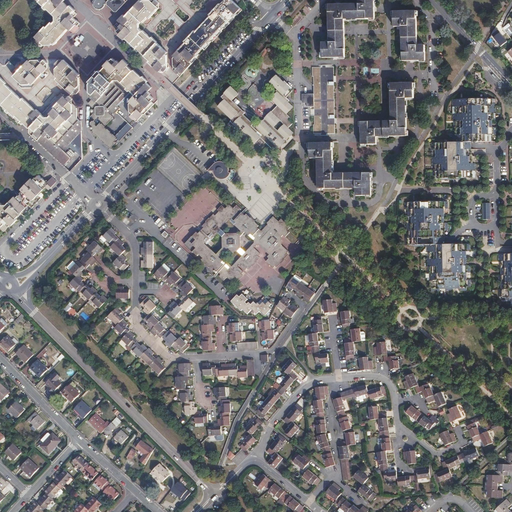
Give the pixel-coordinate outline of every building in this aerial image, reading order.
[(38,0),(44,6),(43,7),(46,9),(47,8),(55,16),(55,20),(53,23),(51,22),(46,27),(45,26),(35,36),(38,39),(35,42),(39,45),(41,43),(44,45),(52,44),(53,43),(55,45),(69,29),(71,30),(76,24),(77,25),(79,23),(74,17),(77,14),(75,11),(75,10),(70,5),(69,7),(61,0),(38,0)] [(97,0),(98,2),(107,2),(107,4),(115,11),(117,11),(127,0),(97,0)] [(123,23),(122,24),(120,26),(121,27),(117,31),(120,33),(119,35),(124,39),(126,38),(136,48),(135,49),(138,51),(139,51),(149,60),(148,62),(159,72),(162,69),(165,65),(167,63),(167,55),(166,54),(167,52),(152,37),(151,38),(143,31),(142,31),(139,29),(139,24),(142,22),(143,23),(148,18),(149,19),(159,8),(157,6),(159,3),(156,0),(155,0),(153,2),(150,0),(142,0),(142,1),(140,0),(139,0),(125,16),(124,15),(119,19),(123,23)] [(241,8),(231,0),(224,0),(221,4),(220,3),(209,14),(211,15),(196,31),(195,30),(184,41),(185,42),(173,55),(175,57),(173,58),(174,66),(176,68),(174,71),(177,74),(180,71),(183,74),(192,63),(191,62),(196,56),(197,57),(199,55),(198,54),(208,43),(209,44),(212,41),(211,40),(221,30),(222,30),(224,28),(223,27),(233,16),(234,17),(237,14),(236,13),(241,8)] [(329,42),(322,43),(322,58),(344,57),(344,20),(374,19),(374,0),(359,0),(359,4),(329,5),(329,42)] [(416,11),(393,12),(394,27),(401,27),(402,61),(425,60),(424,45),(417,45),(416,11)] [(77,25),(76,24),(71,30),(70,30),(74,33),(75,33),(79,28),(79,27),(77,25)] [(93,130),(93,131),(100,137),(100,138),(102,140),(104,140),(108,145),(109,145),(111,143),(114,143),(116,144),(117,144),(118,143),(117,142),(119,140),(119,141),(120,141),(137,123),(137,122),(144,114),(145,114),(155,104),(152,101),(154,98),(150,95),(151,94),(149,91),(152,87),(147,83),(148,81),(143,76),(142,77),(134,70),(133,71),(128,65),(129,64),(125,60),(121,64),(117,60),(116,62),(113,58),(110,60),(109,60),(104,65),(106,67),(101,72),(99,70),(92,78),(93,79),(90,84),(90,91),(92,94),(90,96),(96,102),(97,102),(99,104),(97,106),(95,104),(93,106),(95,108),(94,110),(92,109),(90,111),(90,112),(92,113),(93,112),(94,113),(91,115),(91,117),(95,120),(94,121),(93,121),(91,122),(91,124),(93,126),(92,126),(91,127),(91,128),(91,129),(92,130),(93,130)] [(28,60),(27,62),(14,76),(23,84),(30,84),(32,83),(33,84),(48,68),(48,63),(44,59),(42,62),(39,60),(31,60),(30,61),(28,60)] [(61,62),(59,60),(55,63),(56,76),(57,77),(56,79),(72,94),(74,91),(77,94),(80,90),(78,88),(80,85),(80,78),(79,77),(80,75),(64,60),(61,62)] [(293,107),(288,102),(290,100),(287,97),(293,91),(277,75),(270,82),(278,89),(277,91),(278,92),(271,99),(278,105),(257,127),(244,115),(245,113),(237,105),(234,102),(232,100),(239,93),(232,87),(221,97),(225,100),(218,107),(232,120),(230,122),(233,125),(232,126),(232,129),(233,130),(236,130),(237,128),(243,134),(242,135),(242,138),(243,139),(246,139),(247,138),(253,144),(260,138),(274,150),(277,147),(278,149),(285,141),(284,140),(285,138),(287,140),(293,133),(289,128),(293,123),(290,120),(291,118),(287,114),(293,107)] [(0,102),(7,109),(6,110),(9,113),(10,112),(15,117),(16,116),(21,120),(20,121),(23,124),(24,123),(29,128),(29,133),(34,137),(56,158),(62,152),(62,151),(78,135),(82,130),(82,122),(77,118),(77,116),(77,108),(70,102),(73,99),(69,96),(67,99),(64,96),(65,95),(64,95),(63,95),(62,94),(42,115),(36,109),(36,110),(33,108),(22,98),(21,99),(12,91),(10,89),(5,84),(6,83),(0,76),(0,102)] [(391,121),(361,122),(361,145),(376,145),(376,137),(406,136),(406,98),(414,98),(413,83),(391,84),(391,121)] [(255,110),(267,97),(254,84),(246,93),(252,98),(247,103),(255,110)] [(46,86),(36,96),(42,102),(52,93),(46,86)] [(313,94),(302,94),(302,103),(306,102),(306,107),(314,107),(313,94)] [(93,106),(95,104),(96,103),(92,99),(88,103),(92,108),(93,106)] [(471,142),(477,142),(492,141),(492,134),(495,134),(496,127),(492,127),(492,123),(492,120),(495,120),(495,99),(492,99),(452,100),(453,121),(455,121),(455,127),(453,127),(453,130),(455,130),(455,135),(453,135),(453,142),(434,143),(434,142),(432,142),(432,150),(435,150),(435,157),(432,157),(432,164),(434,164),(434,170),(432,170),(432,179),(449,178),(452,178),(465,178),(466,178),(472,178),(472,177),(475,177),(475,163),(472,163),(472,160),(471,142)] [(322,115),(315,115),(315,130),(319,130),(319,134),(326,134),(326,119),(322,119),(322,115)] [(332,143),(324,143),(322,143),(310,143),(310,158),(317,158),(318,189),(356,188),(356,196),(371,195),(371,173),(333,173),(332,143)] [(214,164),(207,171),(213,171),(214,173),(215,176),(216,177),(218,178),(222,180),(223,179),(226,179),(228,177),(230,175),(231,173),(231,171),(231,170),(229,170),(229,168),(228,166),(226,164),(225,163),(222,162),(221,162),(217,162),(216,163),(214,164)] [(0,225),(1,227),(0,228),(4,232),(7,228),(4,225),(5,223),(9,227),(11,224),(12,225),(18,220),(19,222),(57,182),(52,177),(47,182),(39,175),(37,178),(36,177),(33,179),(32,178),(22,189),(23,190),(21,193),(22,194),(19,196),(18,195),(16,198),(14,197),(7,205),(2,205),(0,202),(0,225)] [(453,244),(451,244),(445,244),(444,230),(448,230),(448,223),(444,223),(444,219),(444,209),(447,209),(447,202),(405,202),(405,210),(408,209),(408,217),(405,217),(405,224),(407,224),(407,229),(405,229),(405,231),(408,231),(408,238),(405,238),(405,245),(427,245),(427,252),(429,252),(429,257),(427,257),(427,266),(429,266),(429,272),(427,272),(427,273),(429,273),(429,278),(427,278),(427,288),(431,288),(431,291),(440,291),(440,289),(445,289),(445,291),(452,291),(453,289),(459,288),(460,291),(467,290),(467,287),(470,287),(470,280),(467,280),(467,273),(470,272),(470,265),(466,265),(466,262),(466,251),(469,251),(469,244),(453,244)] [(281,236),(283,235),(285,237),(290,232),(288,230),(290,227),(281,219),(278,221),(273,216),(267,223),(268,224),(266,226),(263,229),(261,231),(257,227),(259,225),(254,221),(250,226),(244,221),(243,217),(245,216),(240,211),(241,209),(237,205),(233,208),(229,204),(225,208),(222,205),(217,210),(219,211),(215,216),(213,214),(210,218),(209,218),(206,221),(206,222),(202,226),(203,228),(198,234),(197,232),(192,237),(192,236),(184,244),(197,256),(199,254),(203,258),(202,260),(206,264),(209,268),(210,267),(214,271),(215,270),(221,275),(219,276),(224,280),(227,277),(231,281),(235,277),(238,280),(243,275),(241,274),(243,272),(238,267),(239,265),(245,270),(247,268),(248,270),(252,265),(253,266),(256,262),(260,257),(258,256),(260,254),(254,248),(256,245),(259,245),(269,255),(267,257),(269,258),(266,261),(273,268),(275,265),(276,267),(280,263),(281,263),(284,260),(284,259),(288,255),(286,253),(288,251),(282,245),(281,236)] [(165,230),(173,237),(185,222),(182,220),(184,217),(178,212),(170,222),(177,228),(175,230),(169,225),(165,230)] [(246,214),(245,216),(243,217),(244,221),(250,226),(254,221),(255,221),(251,217),(251,218),(246,214)] [(511,224),(511,225),(511,227),(511,253),(498,254),(498,261),(500,261),(501,266),(501,268),(502,268),(502,275),(499,275),(499,282),(502,282),(502,289),(499,289),(499,297),(502,297),(503,300),(510,300),(510,298),(511,297),(511,224)] [(117,241),(119,239),(115,235),(116,233),(114,231),(113,233),(109,230),(103,236),(107,239),(111,244),(113,245),(117,241)] [(95,241),(86,250),(88,253),(93,257),(96,253),(98,254),(100,252),(98,250),(101,247),(95,241)] [(113,245),(111,247),(120,256),(122,254),(126,250),(122,245),(124,244),(122,242),(120,244),(117,241),(113,245)] [(144,255),(153,255),(153,242),(144,242),(144,247),(142,247),(142,250),(144,250),(144,255)] [(88,253),(80,262),(85,267),(86,268),(90,264),(92,266),(94,264),(92,262),(95,259),(93,257),(88,253)] [(153,267),(153,255),(144,255),(144,260),(141,260),(141,263),(144,263),(144,267),(153,267)] [(123,259),(120,256),(114,263),(123,271),(129,265),(125,261),(127,259),(125,257),(123,259)] [(72,262),(67,267),(76,277),(79,273),(81,275),(83,273),(81,271),(85,267),(80,262),(79,261),(75,265),(72,262)] [(168,279),(172,275),(169,272),(162,266),(156,273),(159,276),(157,277),(159,279),(161,278),(165,282),(166,281),(168,279)] [(178,287),(183,281),(174,272),(172,275),(168,279),(171,282),(169,284),(171,286),(173,284),(177,288),(178,287)] [(70,283),(79,292),(80,291),(86,286),(82,282),(83,280),(81,278),(80,280),(77,277),(76,277),(70,283)] [(293,289),(295,290),(300,283),(293,277),(287,284),(291,287),(289,289),(292,291),(293,289)] [(184,293),(187,296),(193,289),(184,280),(183,281),(178,287),(182,291),(180,293),(182,295),(184,293)] [(300,283),(295,290),(296,291),(295,293),(297,295),(299,293),(303,295),(308,288),(300,283)] [(80,291),(90,300),(96,294),(93,291),(95,289),(92,287),(91,289),(87,285),(86,286),(80,291)] [(121,289),(117,289),(116,299),(129,299),(129,290),(124,290),(124,287),(121,287),(121,289)] [(308,288),(303,295),(304,296),(302,299),(305,300),(306,298),(310,300),(315,293),(308,288)] [(96,294),(90,300),(99,308),(106,301),(103,299),(105,297),(103,295),(101,296),(97,293),(96,294)] [(239,297),(237,295),(231,301),(232,302),(231,302),(233,304),(234,304),(238,308),(238,309),(240,310),(241,310),(241,311),(243,309),(243,310),(245,312),(248,314),(252,309),(252,310),(254,312),(255,312),(257,314),(260,311),(260,312),(262,313),(263,313),(265,315),(271,309),(269,307),(271,304),(268,301),(266,304),(263,302),(260,304),(258,303),(256,304),(254,302),(251,304),(249,302),(247,304),(245,302),(248,299),(242,294),(239,297)] [(187,296),(183,296),(182,297),(180,299),(182,301),(178,305),(183,309),(185,311),(194,302),(187,296)] [(147,310),(150,313),(157,306),(147,297),(141,304),(145,308),(143,310),(145,312),(147,310)] [(285,312),(290,305),(289,305),(290,304),(288,303),(290,301),(288,299),(286,301),(283,299),(277,306),(285,312)] [(332,299),(323,301),(325,313),(337,312),(336,303),(332,304),(332,299)] [(174,318),(183,309),(178,305),(176,303),(173,306),(171,304),(169,306),(171,308),(167,312),(174,318)] [(285,312),(284,313),(292,318),(297,310),(293,308),(295,306),(293,304),(291,306),(290,305),(285,312)] [(64,311),(74,316),(76,310),(67,306),(64,311)] [(213,315),(221,315),(221,310),(223,310),(223,308),(221,307),(220,306),(211,306),(212,315),(213,315)] [(123,319),(124,319),(120,315),(121,313),(119,311),(118,313),(115,310),(108,316),(117,325),(121,321),(123,319)] [(341,312),(343,328),(350,327),(349,324),(351,323),(349,311),(341,312)] [(160,322),(150,313),(148,315),(144,320),(148,323),(146,325),(148,327),(150,325),(153,329),(159,323),(160,322)] [(212,315),(204,316),(205,325),(211,325),(214,325),(214,320),(216,320),(216,317),(213,317),(213,315),(212,315)] [(321,316),(314,317),(314,321),(313,321),(315,334),(317,333),(323,332),(321,316)] [(117,325),(115,328),(124,337),(128,333),(130,331),(131,330),(126,326),(128,324),(126,322),(125,324),(121,321),(117,325)] [(264,331),(271,330),(270,321),(261,322),(261,326),(259,326),(259,329),(262,329),(262,331),(264,331)] [(168,332),(159,323),(153,329),(152,329),(155,332),(153,334),(156,336),(157,334),(161,338),(162,337),(168,332)] [(233,332),(239,332),(239,323),(230,323),(230,325),(227,325),(227,328),(230,328),(230,333),(233,332)] [(203,338),(212,338),(212,332),(214,331),(214,329),(211,329),(211,325),(205,325),(202,325),(203,338)] [(344,339),(345,343),(353,342),(361,341),(361,339),(360,332),(360,328),(351,330),(352,338),(344,339)] [(274,339),(274,330),(271,330),(264,331),(265,332),(262,333),(262,335),(265,335),(265,340),(274,339)] [(172,346),(174,344),(178,340),(169,331),(168,332),(162,337),(166,341),(165,343),(167,345),(169,343),(172,346)] [(242,341),(242,332),(239,332),(233,332),(233,334),(230,335),(230,337),(233,337),(233,342),(242,341)] [(137,342),(138,342),(134,338),(135,336),(133,334),(131,336),(128,333),(124,337),(122,339),(131,348),(137,342)] [(317,333),(315,334),(308,334),(310,347),(311,347),(312,350),(319,349),(317,333)] [(7,336),(0,342),(0,343),(8,352),(16,344),(12,340),(7,336)] [(183,353),(184,352),(189,347),(180,337),(178,340),(174,344),(177,347),(175,349),(177,351),(177,350),(179,349),(183,353)] [(212,343),(212,338),(203,338),(203,351),(213,350),(212,346),(215,346),(215,343),(212,343)] [(140,358),(141,357),(146,351),(143,348),(145,346),(143,344),(141,346),(137,342),(131,348),(131,349),(140,358)] [(353,342),(345,343),(347,360),(354,359),(353,355),(355,355),(353,342)] [(384,355),(387,355),(385,342),(377,343),(377,347),(374,348),(375,356),(384,355)] [(24,346),(16,353),(26,363),(33,355),(24,346)] [(319,349),(312,350),(312,354),(315,354),(316,363),(320,362),(321,363),(329,362),(328,354),(319,355),(319,349)] [(141,357),(150,366),(157,359),(152,355),(154,353),(152,351),(150,353),(147,350),(146,351),(141,357)] [(387,357),(387,355),(384,355),(385,362),(389,362),(391,369),(399,368),(398,360),(397,360),(396,356),(387,357)] [(368,361),(368,357),(359,358),(361,371),(370,370),(373,369),(372,361),(368,361)] [(157,359),(150,366),(158,373),(156,375),(157,376),(165,368),(161,364),(163,362),(161,360),(160,362),(157,359)] [(288,374),(294,380),(297,376),(291,371),(297,365),(290,359),(282,369),(288,374)] [(38,360),(30,367),(40,377),(48,370),(38,360)] [(179,364),(180,377),(185,376),(188,376),(189,376),(189,370),(191,370),(191,367),(189,367),(188,363),(179,364)] [(203,366),(204,375),(216,375),(216,367),(216,366),(210,366),(210,363),(207,363),(207,366),(203,366)] [(216,377),(229,376),(229,366),(224,367),(224,364),(221,364),(221,367),(216,367),(216,375),(216,377)] [(229,376),(239,375),(238,369),(238,366),(235,366),(235,364),(232,364),(233,366),(229,366),(229,376)] [(239,378),(248,377),(248,373),(248,370),(247,368),(243,368),(243,366),(240,366),(240,368),(238,369),(239,375),(239,378)] [(415,387),(418,385),(413,373),(405,377),(407,380),(404,382),(407,390),(415,387)] [(274,384),(284,392),(294,380),(288,374),(285,377),(279,384),(281,385),(280,386),(276,382),(274,384)] [(53,376),(46,384),(54,392),(62,384),(53,376)] [(177,390),(181,390),(186,389),(186,383),(188,383),(188,380),(186,380),(185,376),(180,377),(176,377),(177,390)] [(0,383),(0,398),(2,400),(9,393),(0,383)] [(266,399),(273,405),(284,392),(274,384),(272,386),(276,390),(275,389),(266,399)] [(415,387),(418,393),(422,392),(423,391),(426,399),(434,395),(430,388),(429,388),(427,384),(419,387),(418,385),(415,387)] [(351,390),(353,397),(356,396),(356,397),(369,393),(368,391),(366,385),(351,390)] [(70,386),(62,394),(71,403),(79,395),(70,386)] [(316,388),(315,388),(317,400),(322,400),(326,399),(326,397),(325,395),(329,395),(328,386),(316,388)] [(368,391),(369,393),(371,399),(383,396),(382,394),(386,393),(384,386),(368,391)] [(221,400),(226,400),(225,387),(216,388),(216,392),(214,392),(214,395),(217,395),(217,401),(221,400)] [(181,402),(185,402),(191,402),(191,397),(193,397),(193,394),(190,394),(190,389),(186,389),(181,390),(181,402)] [(441,392),(434,395),(426,399),(428,402),(435,399),(438,407),(446,403),(441,392)] [(345,410),(343,400),(342,397),(333,400),(336,408),(338,416),(345,413),(344,410),(345,410)] [(255,410),(262,417),(273,405),(266,399),(257,409),(256,408),(255,410)] [(231,413),(230,400),(226,400),(221,400),(221,406),(219,406),(219,409),(221,409),(221,413),(229,413),(231,413)] [(316,413),(317,417),(325,416),(323,407),(322,400),(317,400),(313,401),(315,414),(316,413)] [(82,401),(74,409),(84,418),(92,411),(82,401)] [(16,402),(9,410),(17,418),(24,410),(16,402)] [(186,415),(195,414),(194,410),(197,410),(197,407),(194,407),(194,402),(193,402),(191,402),(185,402),(186,415)] [(297,404),(287,417),(293,422),(302,413),(301,412),(303,409),(297,404)] [(369,407),(370,420),(378,419),(387,418),(386,413),(378,414),(377,406),(369,407)] [(420,422),(424,416),(412,406),(406,412),(416,420),(417,419),(420,422)] [(450,413),(447,414),(451,422),(462,418),(457,406),(449,409),(450,413)] [(195,414),(195,415),(195,427),(204,426),(204,423),(208,423),(208,413),(202,414),(202,411),(199,411),(199,414),(195,414)] [(36,412),(28,420),(37,429),(45,422),(36,412)] [(230,425),(229,413),(221,413),(220,413),(220,419),(218,419),(218,422),(221,421),(221,426),(230,425)] [(346,417),(345,413),(338,416),(341,425),(343,431),(351,429),(347,416),(346,417)] [(104,430),(106,428),(104,425),(106,423),(96,414),(89,422),(101,434),(104,430)] [(318,434),(325,432),(327,432),(325,422),(325,416),(317,417),(317,421),(316,421),(318,434)] [(420,422),(419,423),(425,428),(426,427),(430,429),(435,423),(437,424),(440,421),(434,417),(431,421),(429,420),(424,416),(420,422)] [(293,422),(287,417),(284,420),(290,425),(284,432),(291,437),(299,428),(293,422)] [(263,423),(258,418),(255,421),(254,420),(245,429),(251,434),(251,435),(263,423)] [(381,431),(382,435),(389,434),(387,418),(378,419),(380,432),(381,431)] [(478,421),(477,418),(466,423),(473,438),(480,434),(475,423),(478,421)] [(116,427),(112,422),(106,428),(104,430),(108,435),(116,427)] [(208,427),(209,436),(221,435),(221,426),(217,426),(216,424),(214,424),(214,426),(208,427)] [(129,437),(122,430),(114,438),(121,445),(129,437)] [(450,443),(456,441),(453,433),(450,434),(448,430),(440,434),(445,446),(450,443)] [(488,431),(480,434),(473,438),(474,442),(481,439),(485,446),(493,443),(488,431)] [(40,442),(43,444),(51,435),(49,432),(47,432),(40,441),(40,442)] [(354,432),(346,433),(346,438),(347,441),(339,442),(339,447),(348,446),(356,445),(354,432)] [(43,444),(41,446),(49,453),(55,447),(55,446),(60,440),(53,433),(51,435),(43,444)] [(240,446),(242,449),(245,452),(257,440),(251,435),(251,434),(241,443),(242,444),(240,446)] [(322,448),(323,452),(330,449),(327,438),(326,434),(317,436),(321,448),(322,448)] [(389,434),(382,435),(382,439),(381,439),(383,452),(386,451),(391,450),(389,434)] [(270,448),(276,453),(284,443),(283,442),(286,439),(281,435),(270,448)] [(145,465),(153,451),(141,442),(136,448),(145,455),(140,461),(145,465)] [(13,444),(5,452),(14,461),(22,453),(13,444)] [(348,446),(339,447),(341,456),(342,463),(349,462),(348,459),(350,458),(348,446)] [(273,456),(268,463),(275,468),(283,458),(276,453),(270,448),(267,451),(273,456)] [(461,454),(464,461),(467,460),(468,461),(479,456),(476,448),(461,454)] [(242,459),(246,456),(241,449),(237,453),(242,459)] [(330,449),(323,452),(324,455),(323,455),(327,468),(335,465),(333,457),(330,449)] [(415,450),(403,452),(404,460),(408,460),(408,464),(417,463),(415,450)] [(132,451),(129,455),(127,457),(131,460),(136,454),(132,451)] [(386,451),(383,452),(377,452),(379,465),(380,465),(380,469),(381,468),(388,467),(386,451)] [(311,460),(304,454),(302,457),(299,455),(293,462),(303,470),(309,463),(310,461),(311,460)] [(460,463),(464,461),(461,454),(446,461),(449,469),(461,464),(460,463)] [(73,463),(82,471),(89,464),(79,456),(73,463)] [(29,459),(21,468),(31,477),(40,468),(29,459)] [(441,481),(453,476),(449,469),(446,461),(442,463),(445,470),(437,473),(441,481)] [(89,464),(82,471),(92,480),(98,473),(89,464)] [(170,475),(160,464),(152,471),(163,482),(170,475)] [(511,464),(506,464),(499,464),(499,472),(496,472),(496,475),(503,476),(508,476),(508,472),(511,472),(511,464)] [(417,475),(414,476),(415,483),(418,483),(418,479),(430,478),(429,469),(425,470),(425,466),(420,467),(416,467),(417,475)] [(381,468),(380,469),(381,472),(384,472),(385,480),(389,480),(389,481),(398,480),(398,478),(397,472),(388,473),(388,467),(381,468)] [(308,470),(303,476),(312,484),(313,483),(316,486),(321,480),(315,475),(308,470)] [(364,484),(369,478),(359,470),(353,476),(360,482),(355,488),(356,489),(359,491),(364,484)] [(61,489),(72,477),(66,471),(57,480),(58,481),(55,483),(61,489)] [(272,482),(263,474),(255,484),(262,489),(264,486),(267,488),(272,482)] [(104,491),(110,485),(111,484),(101,475),(95,482),(104,491)] [(496,475),(488,475),(488,483),(486,483),(486,486),(498,487),(498,483),(503,483),(503,476),(496,475)] [(398,478),(398,480),(399,487),(411,485),(411,484),(415,483),(414,476),(405,477),(398,478)] [(57,494),(61,489),(55,483),(54,483),(46,492),(47,494),(52,499),(57,494)] [(191,493),(178,483),(171,490),(184,501),(191,493)] [(326,492),(336,500),(340,496),(342,493),(338,491),(341,488),(339,487),(334,483),(326,492)] [(275,484),(269,490),(279,499),(277,502),(279,504),(287,494),(275,484)] [(374,492),(364,484),(359,491),(364,495),(371,501),(376,496),(376,495),(373,493),(374,492)] [(104,491),(103,492),(113,501),(119,494),(110,485),(104,491)] [(498,490),(498,487),(486,486),(485,490),(488,490),(487,498),(502,498),(503,491),(498,490)] [(54,500),(52,499),(47,494),(38,504),(44,509),(45,510),(54,500)] [(287,494),(279,504),(281,505),(283,502),(295,511),(300,504),(287,494)] [(337,504),(346,511),(347,511),(348,511),(353,506),(347,501),(340,496),(336,500),(336,501),(338,503),(337,504)] [(91,511),(94,511),(102,504),(97,499),(95,498),(86,507),(89,511),(91,511)] [(509,511),(511,511),(508,508),(511,505),(506,499),(495,510),(497,511),(509,511)] [(36,502),(27,511),(40,511),(44,509),(38,504),(36,502)]
